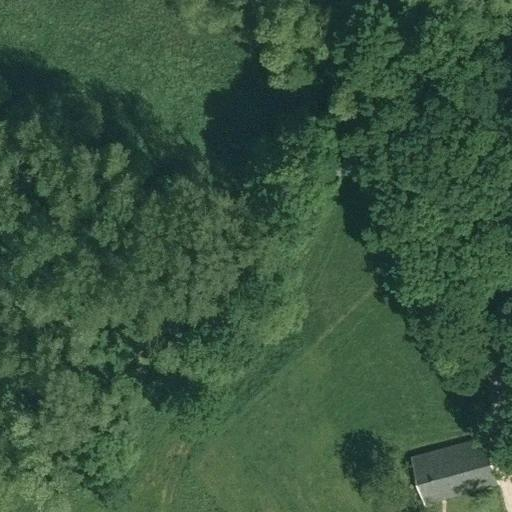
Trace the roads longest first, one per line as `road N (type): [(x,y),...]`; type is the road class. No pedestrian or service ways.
road 1 (track): [(255,0),(391,88),(429,222)]
road 2 (track): [(429,222),(511,462)]
